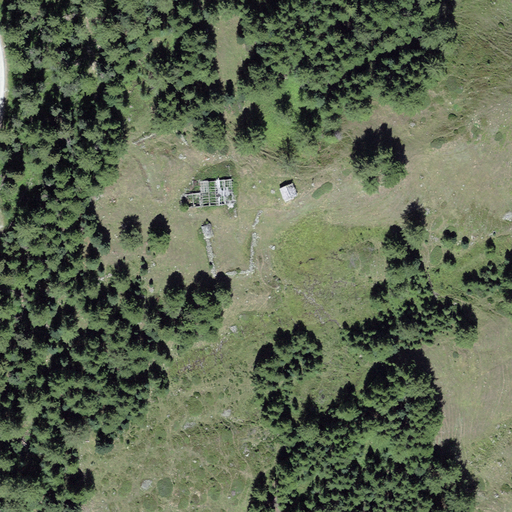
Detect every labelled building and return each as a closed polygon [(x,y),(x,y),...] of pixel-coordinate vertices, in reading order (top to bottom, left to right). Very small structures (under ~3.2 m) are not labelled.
[(228,204),(228,182),(211,183),(212,205),(228,204)] [(211,183),(194,183),(194,205),(212,205),(211,183)] [(288,184),(278,189),(283,201),(293,196),(288,184)] [(194,193),(181,194),(182,206),(194,205),(194,193)] [(204,226),(197,228),(200,238),(207,236),(204,226)]
